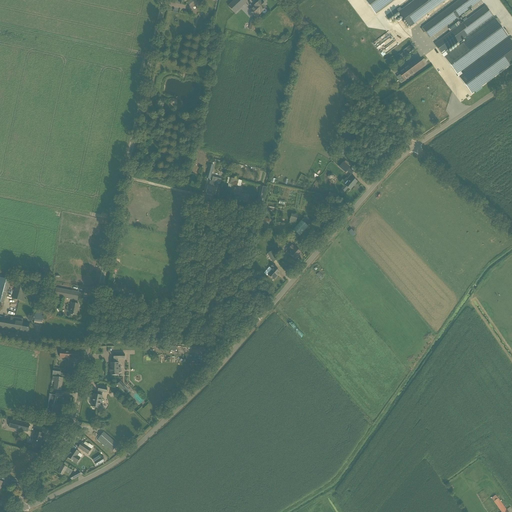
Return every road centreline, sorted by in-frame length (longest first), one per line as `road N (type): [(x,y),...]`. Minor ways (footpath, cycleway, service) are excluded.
road 1 (unclassified): [(16,505),(29,507),(100,471),(188,400),(414,147)]
road 2 (unclassified): [(16,505),(73,414),(124,180)]
road 3 (unclassified): [(414,147),(281,0)]
road 4 (unclassified): [(124,180),(163,0)]
road 5 (track): [(414,147),(511,229)]
